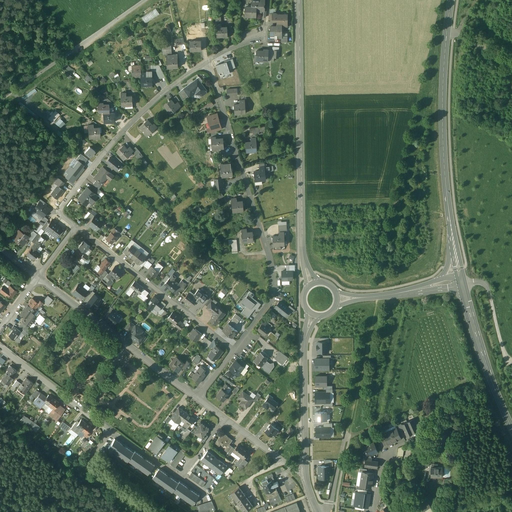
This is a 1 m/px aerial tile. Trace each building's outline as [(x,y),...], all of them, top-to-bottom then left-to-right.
[(261,0),(254,0),(252,0),(252,5),(257,6),(257,10),(263,11),(264,11),(264,9),(265,1),(261,1),(261,0)] [(257,6),(252,5),(252,7),(245,6),(245,15),(252,15),(252,17),(256,17),(257,10),(257,6)] [(284,14),(276,14),(276,13),(275,13),(272,13),(272,20),(277,20),(277,24),(282,24),(282,26),(287,26),(287,19),(284,19),(284,14)] [(221,24),(216,24),(217,37),(228,36),(227,26),(221,27),(221,24)] [(282,24),(277,24),(277,26),(270,26),(270,36),(275,36),(275,38),(278,38),(282,38),(282,36),(282,26),(282,24)] [(195,38),(190,38),(190,51),(201,50),(201,41),(195,41),(195,38)] [(171,45),(162,46),(163,55),(167,55),(172,54),(171,45)] [(264,51),(257,50),(256,60),(268,61),(269,50),(264,49),(264,51)] [(172,54),(167,55),(167,68),(178,67),(178,54),(172,54)] [(230,69),(235,68),(233,59),(224,62),(227,62),(229,69),(230,69)] [(230,69),(229,69),(227,62),(224,62),(216,65),(218,73),(219,73),(220,75),(225,74),(226,75),(231,73),(230,69)] [(68,65),(66,68),(74,74),(76,72),(68,65)] [(141,65),(132,66),(132,77),(141,77),(141,73),(141,65)] [(152,76),(146,76),(146,73),(141,73),(141,77),(141,86),(152,85),(152,76)] [(197,79),(192,83),(192,84),(190,85),(189,85),(184,89),(184,88),(183,89),(189,96),(190,97),(195,94),(200,94),(204,91),(201,88),(201,86),(199,84),(203,81),(199,77),(197,79)] [(183,89),(179,92),(183,100),(189,96),(183,89)] [(126,93),(121,93),(121,106),(132,105),(132,96),(126,96),(126,93)] [(115,105),(107,99),(102,100),(102,103),(102,105),(108,105),(109,105),(113,108),(115,105)] [(175,104),(171,99),(164,105),(167,110),(170,114),(180,106),(177,102),(177,101),(175,104)] [(240,104),(234,104),(235,114),(246,113),(245,100),(240,100),(240,104)] [(102,103),(97,103),(98,111),(103,111),(103,110),(108,110),(108,105),(102,105),(102,103)] [(52,123),(60,115),(55,110),(47,118),(52,123)] [(108,110),(103,110),(103,111),(103,123),(114,122),(114,113),(108,113),(108,110)] [(216,114),(207,116),(210,128),(211,128),(215,127),(221,125),(219,120),(218,120),(216,114)] [(60,128),(64,123),(59,118),(54,123),(60,128)] [(147,120),(140,126),(145,132),(144,133),(147,136),(157,127),(153,123),(152,125),(147,120)] [(93,128),(93,125),(87,125),(89,138),(100,137),(99,128),(93,128)] [(265,127),(250,128),(251,138),(256,138),(256,135),(265,134),(265,131),(265,127)] [(223,138),(216,139),(216,137),(211,137),(212,146),(212,150),(217,150),(217,147),(223,147),(223,148),(224,148),(223,138)] [(256,138),(251,138),(251,142),(245,142),(246,152),(257,151),(256,138)] [(127,149),(124,145),(116,151),(124,159),(133,151),(130,147),(127,149)] [(89,147),(84,153),(90,158),(95,151),(89,147)] [(83,165),(87,160),(81,155),(76,160),(77,161),(83,165)] [(113,158),(111,156),(106,162),(109,164),(113,168),(116,170),(120,164),(116,161),(117,161),(113,158)] [(122,162),(115,156),(113,158),(117,161),(116,161),(120,164),(122,162)] [(84,166),(83,165),(77,161),(72,167),(70,166),(65,172),(67,173),(64,176),(73,183),(84,169),(82,168),(84,166)] [(231,163),(221,164),(222,177),(233,176),(232,166),(231,166),(231,163)] [(102,167),(94,178),(96,180),(101,183),(106,177),(110,180),(113,176),(102,167)] [(265,167),(259,167),(259,171),(254,172),(255,180),(262,179),(262,181),(266,180),(265,171),(265,167)] [(223,178),(214,178),(214,181),(215,188),(223,188),(223,182),(224,182),(223,178)] [(57,186),(60,188),(63,183),(58,179),(54,184),(57,186)] [(101,183),(96,180),(93,184),(96,187),(98,189),(102,184),(101,183)] [(63,191),(60,188),(57,186),(53,190),(50,194),(57,199),(63,191)] [(92,192),(87,187),(78,199),(85,205),(91,198),(93,200),(97,196),(92,192)] [(96,187),(92,192),(97,196),(101,191),(98,189),(96,187)] [(215,195),(219,199),(223,194),(219,191),(215,195)] [(237,198),(231,199),(232,212),(244,211),(243,201),(237,202),(237,198)] [(43,204),(39,202),(33,210),(42,217),(43,216),(48,209),(43,204)] [(199,205),(192,209),(196,214),(202,211),(199,205)] [(129,219),(131,215),(129,214),(131,211),(127,208),(122,215),(129,219)] [(155,211),(145,223),(148,226),(158,214),(155,211)] [(90,221),(87,224),(96,231),(102,222),(94,215),(90,221)] [(42,217),(38,222),(43,226),(46,221),(48,219),(43,216),(42,217)] [(61,228),(51,220),(49,223),(44,229),(45,229),(54,237),(56,235),(61,228)] [(119,233),(114,229),(107,239),(112,243),(117,237),(116,236),(119,233)] [(247,229),(241,229),(243,242),(253,241),(253,231),(247,232),(247,229)] [(27,238),(28,236),(23,233),(18,230),(12,237),(16,239),(14,241),(18,243),(19,242),(22,244),(24,242),(24,241),(27,238)] [(32,230),(28,236),(27,238),(31,241),(36,234),(32,230)] [(284,232),(279,232),(279,236),(273,236),(273,246),(280,245),(285,245),(284,232)] [(36,234),(31,241),(34,243),(37,239),(40,235),(37,233),(36,234)] [(41,243),(37,239),(34,243),(31,247),(35,250),(41,243)] [(89,246),(83,241),(78,248),(84,253),(84,252),(89,246)] [(139,251),(132,246),(130,248),(126,253),(133,258),(139,251)] [(35,250),(31,247),(25,254),(33,260),(33,259),(34,260),(35,260),(36,260),(37,258),(37,257),(37,256),(36,255),(38,253),(35,250)] [(146,256),(139,251),(133,258),(140,264),(144,259),(146,256)] [(106,258),(99,266),(101,268),(97,272),(101,275),(104,270),(110,262),(106,258)] [(163,267),(158,263),(154,268),(159,272),(163,267)] [(122,272),(115,266),(110,272),(113,275),(114,276),(117,278),(122,272)] [(150,271),(149,273),(154,277),(159,272),(154,268),(153,267),(150,271)] [(107,272),(104,270),(101,275),(99,277),(101,279),(107,272)] [(286,271),(281,271),(282,280),(285,280),(285,281),(289,281),(289,280),(293,280),(293,271),(286,271)] [(109,274),(103,281),(106,284),(110,279),(113,275),(110,272),(109,274)] [(173,281),(170,278),(165,284),(169,287),(168,288),(173,292),(174,292),(179,285),(178,284),(173,281)] [(182,280),(178,284),(179,285),(174,292),(177,295),(186,284),(182,280)] [(143,288),(134,281),(130,287),(134,290),(139,294),(142,289),(143,288)] [(78,285),(71,292),(80,299),(83,296),(86,291),(78,285)] [(7,289),(8,290),(6,294),(11,298),(16,291),(9,286),(7,289)] [(5,289),(2,287),(0,289),(0,291),(5,295),(6,294),(8,290),(7,289),(6,288),(5,289)] [(130,287),(125,293),(129,296),(134,290),(130,287)] [(222,298),(227,291),(223,288),(218,294),(222,298)] [(89,289),(86,291),(83,296),(86,298),(92,291),(89,289)] [(149,293),(144,289),(143,290),(142,289),(139,294),(138,295),(143,300),(149,293)] [(207,296),(198,289),(194,295),(196,296),(195,297),(197,299),(195,302),(197,302),(197,303),(198,302),(200,300),(203,302),(207,296)] [(92,291),(86,298),(89,300),(94,294),(95,293),(92,291)] [(192,295),(189,292),(183,300),(191,306),(195,302),(197,299),(195,297),(192,295)] [(89,300),(86,304),(92,309),(95,305),(96,306),(98,303),(97,302),(99,299),(94,294),(89,300)] [(252,297),(248,294),(242,302),(247,305),(245,308),(252,313),(255,309),(256,310),(261,304),(252,297)] [(52,300),(47,296),(43,301),(48,305),(52,300)] [(159,300),(153,296),(145,307),(150,311),(153,307),(158,310),(158,311),(161,307),(156,304),(159,300)] [(36,302),(32,299),(28,304),(35,309),(38,305),(39,306),(42,303),(38,300),(36,302)] [(213,299),(207,307),(213,312),(217,307),(214,305),(217,302),(213,299)] [(290,310),(280,302),(275,308),(285,316),(290,310)] [(35,309),(28,304),(24,309),(28,312),(26,314),(27,315),(31,318),(31,317),(33,314),(31,313),(35,309)] [(114,309),(110,307),(105,314),(107,316),(107,317),(113,310),(114,309)] [(222,311),(217,307),(213,312),(214,313),(218,316),(222,311)] [(252,313),(245,308),(241,313),(248,318),(252,313)] [(28,312),(24,309),(19,315),(22,317),(23,316),(25,317),(25,318),(27,315),(26,314),(28,312)] [(113,310),(107,317),(107,320),(113,325),(117,320),(119,319),(120,318),(121,317),(122,316),(120,315),(119,315),(113,310)] [(218,316),(214,313),(212,316),(213,316),(209,320),(216,325),(225,313),(222,311),(218,316)] [(180,318),(172,312),(168,318),(174,323),(173,324),(180,330),(184,325),(178,320),(180,318)] [(231,319),(237,323),(241,318),(235,314),(231,319)] [(31,318),(27,315),(25,318),(25,317),(22,321),(29,326),(33,320),(31,317),(31,318)] [(26,325),(22,321),(18,326),(23,330),(26,325)] [(134,325),(130,321),(124,329),(129,332),(134,325)] [(269,329),(262,323),(257,330),(265,335),(269,329)] [(235,329),(228,324),(223,331),(232,338),(237,332),(235,329)] [(135,326),(128,335),(139,344),(145,337),(138,332),(140,329),(135,326)] [(15,327),(8,336),(14,340),(20,332),(15,327)] [(195,329),(193,331),(192,330),(190,332),(191,333),(189,336),(196,341),(201,334),(195,329)] [(269,336),(276,341),(279,337),(272,332),(269,336)] [(320,352),(327,352),(327,342),(320,342),(318,342),(318,352),(320,352)] [(223,351),(216,346),(208,356),(215,362),(223,351)] [(287,358),(279,351),(274,358),(282,364),(287,358)] [(264,354),(260,352),(254,361),(261,366),(265,360),(267,357),(268,356),(265,353),(264,354)] [(193,361),(198,364),(201,358),(197,355),(193,361)] [(184,363),(178,359),(176,359),(175,361),(173,361),(170,365),(176,370),(177,370),(179,371),(182,367),(184,364),(184,363)] [(329,369),(328,359),(323,359),(315,359),(315,370),(329,369)] [(273,363),(268,364),(266,363),(266,361),(265,360),(261,366),(263,368),(264,369),(265,369),(265,370),(268,372),(271,369),(273,366),(273,363)] [(239,363),(235,361),(229,369),(238,376),(244,367),(239,363)] [(115,367),(109,363),(105,370),(105,372),(107,373),(109,373),(114,367),(115,367)] [(16,370),(9,366),(7,368),(8,369),(6,373),(11,377),(16,370)] [(203,373),(198,369),(195,373),(191,378),(199,383),(205,375),(203,373)] [(11,377),(6,373),(0,380),(0,383),(6,388),(13,378),(11,377)] [(315,375),(315,386),(327,385),(327,375),(315,375)] [(26,378),(18,389),(24,394),(33,383),(26,378)] [(221,389),(217,396),(223,400),(228,394),(225,392),(221,389)] [(253,398),(243,391),(239,396),(243,399),(239,404),(246,408),(253,400),(253,399),(253,398)] [(326,392),(315,393),(316,403),(324,403),(329,403),(329,392),(326,392)] [(44,396),(40,393),(36,399),(39,402),(44,396)] [(46,398),(45,399),(43,397),(39,402),(43,404),(44,403),(48,406),(53,399),(48,395),(46,398)] [(39,402),(36,399),(33,402),(40,408),(43,404),(39,402),(43,397),(45,399),(46,398),(44,396),(39,402)] [(278,404),(269,397),(265,402),(262,405),(267,409),(269,406),(272,407),(272,408),(274,409),(278,404)] [(59,403),(53,399),(48,406),(52,409),(48,414),(56,420),(64,409),(59,406),(58,407),(56,406),(59,403)] [(186,413),(179,407),(171,418),(170,418),(171,418),(176,422),(179,424),(179,423),(181,420),(186,413)] [(326,412),(316,412),(316,420),(323,420),(326,420),(326,412)] [(194,419),(186,413),(181,420),(179,423),(183,426),(185,423),(189,426),(194,419)] [(35,423),(24,415),(22,418),(24,419),(23,422),(31,428),(35,423)] [(81,419),(79,422),(76,420),(70,429),(78,434),(81,430),(86,423),(81,419)] [(418,431),(413,419),(407,422),(412,433),(418,431)] [(35,422),(31,428),(37,431),(40,426),(35,422)] [(197,427),(193,431),(194,432),(198,435),(197,435),(198,436),(205,425),(203,424),(203,423),(201,422),(200,422),(197,427)] [(401,424),(401,425),(403,429),(406,436),(412,433),(407,422),(401,424)] [(91,427),(86,423),(81,430),(85,433),(83,435),(87,437),(90,433),(88,431),(91,427)] [(278,430),(270,424),(265,431),(271,436),(274,433),(275,434),(278,430)] [(205,425),(198,436),(202,439),(206,434),(209,429),(207,427),(205,426),(205,425)] [(323,427),(316,427),(316,437),(330,437),(330,427),(323,427)] [(397,430),(396,428),(390,431),(394,441),(401,439),(400,438),(397,430)] [(390,431),(383,434),(384,436),(388,444),(394,441),(390,431)] [(232,440),(224,434),(225,434),(223,432),(215,443),(219,446),(221,443),(226,447),(227,447),(229,444),(232,440)] [(157,436),(153,441),(149,446),(156,452),(161,446),(164,441),(157,436)] [(153,465),(135,452),(135,451),(134,453),(114,439),(115,439),(114,438),(108,447),(108,448),(108,447),(127,461),(128,461),(129,460),(148,473),(147,474),(148,474),(154,465),(153,465)] [(373,442),(364,447),(367,453),(367,454),(371,454),(377,452),(373,442)] [(238,444),(233,451),(238,455),(243,448),(238,444)] [(169,445),(165,450),(161,455),(169,461),(173,455),(176,451),(169,445)] [(249,452),(243,448),(238,455),(241,457),(243,459),(244,459),(249,452)] [(181,450),(170,464),(175,468),(185,454),(181,450)] [(226,466),(207,451),(201,459),(220,474),(226,466)] [(243,459),(241,457),(237,462),(244,467),(248,462),(244,459),(243,459)] [(329,466),(318,466),(318,478),(324,478),(326,479),(329,476),(329,466)] [(442,467),(436,467),(434,467),(430,467),(430,474),(429,474),(429,478),(432,478),(432,476),(442,476),(442,467)] [(198,495),(179,482),(179,481),(178,483),(159,470),(159,469),(157,472),(155,473),(156,474),(153,478),(172,491),(172,492),(173,490),(192,504),(193,504),(199,495),(198,495)] [(366,472),(362,472),(361,480),(372,481),(373,473),(366,472)] [(205,482),(192,473),(188,477),(202,487),(205,482)] [(271,480),(267,482),(266,479),(261,481),(266,493),(275,489),(274,486),(273,484),(271,481),(271,480)] [(372,481),(361,480),(360,486),(363,487),(371,488),(372,481)] [(252,507),(239,488),(239,487),(230,493),(231,494),(231,493),(244,511),(245,511),(253,507),(253,506),(252,507)] [(266,493),(271,505),(281,501),(276,488),(266,493)] [(369,501),(370,494),(366,494),(358,492),(356,492),(355,499),(369,501)] [(294,494),(285,497),(287,502),(296,499),(294,494)] [(368,508),(369,501),(355,499),(354,506),(355,506),(364,507),(368,508)] [(212,501),(197,505),(199,511),(214,507),(212,501)] [(300,511),(296,502),(272,511),(300,511)] [(427,503),(415,510),(416,511),(432,511),(433,511),(427,503)]
